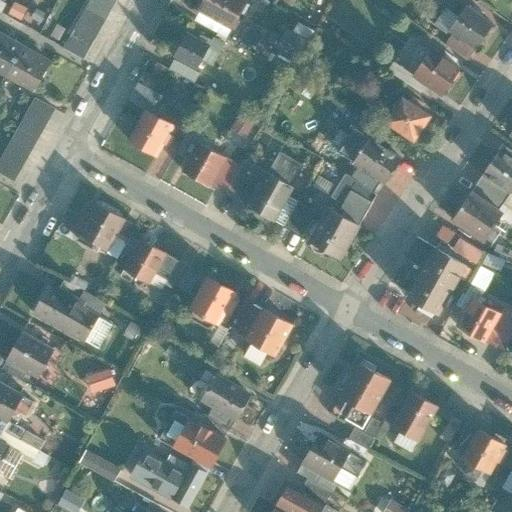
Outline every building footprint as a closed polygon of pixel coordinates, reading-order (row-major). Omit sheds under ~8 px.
[(86,55),(116,0),(90,0),(66,44),(86,55)] [(203,0),(199,10),(232,27),(246,0),(203,0)] [(451,32),(476,49),(494,22),(465,3),(448,30),(451,32)] [(27,41),(0,25),(0,66),(10,72),(27,41)] [(470,58),(476,49),(451,32),(445,42),(470,58)] [(198,67),(210,46),(187,33),(175,54),(198,67)] [(27,41),(10,72),(38,87),(55,57),(27,41)] [(412,72),(442,94),(461,69),(430,47),(412,72)] [(199,70),(174,57),(169,67),(194,80),(199,70)] [(414,136),(433,109),(403,89),(384,116),(414,136)] [(0,168),(17,178),(58,106),(38,95),(0,162),(0,168)] [(129,140),(156,154),(172,125),(145,110),(129,140)] [(231,138),(245,145),(257,118),(244,111),(231,138)] [(381,179),(386,182),(402,157),(355,126),(339,151),(358,163),(381,179)] [(198,141),(182,171),(209,185),(210,183),(225,155),(198,141)] [(511,146),(504,141),(499,147),(511,155),(511,146)] [(511,155),(499,147),(483,172),(511,190),(511,188),(511,155)] [(247,205),(274,220),(305,164),(278,149),(267,168),(248,203),(247,205)] [(240,162),(225,155),(210,183),(225,191),(240,162)] [(243,156),(240,162),(225,191),(248,203),(267,168),(243,156)] [(350,175),(373,190),(381,179),(358,163),(350,175)] [(326,250),(340,258),(376,192),(373,190),(350,175),(346,172),(331,194),(342,201),(336,210),(329,206),(324,214),(320,222),(309,241),(311,242),(312,244),(314,247),(315,249),(318,250),(321,251),(323,251),(326,250)] [(511,190),(483,172),(477,182),(504,200),(511,190)] [(472,191),(453,219),(484,240),(503,211),(472,191)] [(97,242),(109,249),(120,230),(128,214),(99,198),(90,213),(86,210),(80,223),(84,225),(78,235),(95,245),(97,242)] [(320,222),(324,214),(298,199),(284,223),(303,233),(311,218),(320,222)] [(140,221),(128,214),(120,230),(131,236),(140,221)] [(438,238),(481,260),(487,247),(445,225),(438,238)] [(440,313),(454,286),(468,261),(417,233),(403,257),(388,284),(440,313)] [(141,235),(123,266),(151,282),(158,270),(170,277),(181,258),(141,235)] [(210,274),(192,306),(193,317),(210,326),(220,321),(237,290),(210,274)] [(34,312),(84,340),(100,311),(86,303),(88,299),(64,286),(62,290),(50,283),(34,312)] [(473,297),(457,325),(485,341),(501,313),(473,297)] [(246,339),(275,355),(295,318),(267,304),(266,307),(256,302),(239,332),(248,336),(246,339)] [(55,348),(23,331),(8,357),(29,369),(40,375),(55,348)] [(363,425),(390,378),(359,361),(340,396),(354,402),(346,416),(363,425)] [(97,392),(120,383),(113,365),(90,374),(97,392)] [(215,405),(238,418),(254,392),(218,372),(213,382),(205,377),(198,378),(193,385),(194,393),(215,405)] [(0,380),(0,415),(11,422),(25,395),(0,380)] [(390,424),(418,439),(438,404),(410,389),(390,424)] [(176,404),(159,436),(214,466),(231,434),(176,404)] [(238,418),(215,405),(209,415),(232,429),(238,418)] [(456,444),(466,449),(478,427),(468,422),(456,444)] [(375,436),(355,426),(349,438),(368,448),(375,436)] [(466,449),(462,456),(470,460),(464,471),(477,478),(483,467),(491,472),(498,459),(502,461),(509,448),(505,446),(507,443),(478,427),(466,449)] [(368,458),(318,431),(301,462),(321,473),(333,479),(341,466),(358,476),(368,458)] [(0,436),(0,465),(13,443),(0,436)] [(148,446),(132,473),(190,506),(210,474),(193,464),(190,470),(148,446)] [(89,449),(83,463),(120,479),(126,465),(89,449)] [(321,473),(301,462),(296,470),(307,476),(317,481),(321,473)] [(301,487),(326,501),(333,490),(317,481),(307,476),(301,487)] [(288,481),(275,504),(290,511),(320,511),(326,501),(301,487),(288,481)] [(70,489),(62,503),(79,511),(80,511),(87,498),(70,489)] [(410,511),(414,505),(393,497),(387,511),(410,511)] [(157,511),(136,501),(122,505),(118,511),(157,511)]
